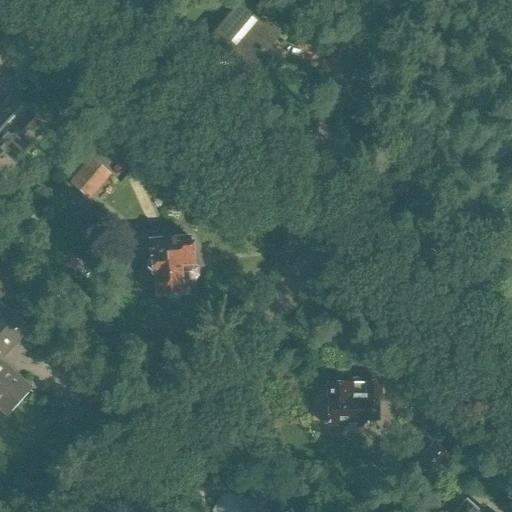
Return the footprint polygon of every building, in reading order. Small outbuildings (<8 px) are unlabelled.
[(263,44),(271,32),(254,21),(239,8),(209,42),(231,61),(230,63),(251,76),(265,55),(262,52),(262,51),(258,48),(262,43),(263,44)] [(0,158),(4,153),(15,163),(30,146),(19,137),(35,120),(11,98),(0,110),(0,158)] [(89,201),(110,176),(91,160),(69,185),(89,201)] [(193,266),(193,265),(190,238),(181,239),(180,229),(143,232),(135,240),(137,260),(149,259),(145,262),(146,271),(150,273),(151,277),(153,277),(155,298),(195,295),(194,280),(195,280),(197,277),(198,277),(197,273),(197,268),(193,266)] [(1,370),(0,369),(0,358),(26,330),(0,307),(0,296),(13,282),(0,270),(0,408),(1,409),(23,385),(28,390),(29,389),(4,367),(1,370)] [(347,430),(353,430),(356,425),(367,425),(367,419),(375,419),(376,400),(377,400),(377,383),(349,383),(349,385),(332,386),(332,393),(328,393),(328,404),(323,404),(323,424),(341,424),(341,425),(344,425),(347,430)] [(433,443),(408,473),(423,485),(425,487),(450,458),(448,455),(433,443)] [(283,511),(292,495),(243,472),(231,499),(235,501),(229,511),(283,511)]
